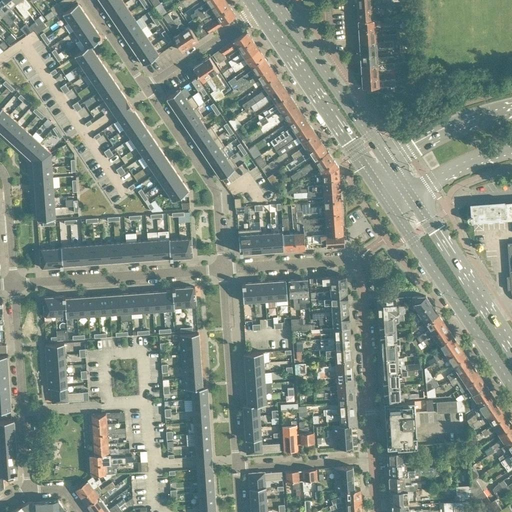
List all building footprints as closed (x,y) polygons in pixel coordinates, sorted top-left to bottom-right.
[(5,0),(0,0),(0,7),(12,21),(17,17),(9,8),(11,7),(5,0)] [(18,0),(5,0),(11,7),(14,4),(25,18),(30,15),(26,9),(18,0)] [(18,0),(26,9),(30,6),(25,0),(18,0)] [(109,0),(103,4),(109,13),(124,3),(122,0),(109,0)] [(220,0),(205,0),(207,2),(195,11),(196,12),(190,16),(192,19),(220,0)] [(225,0),(220,0),(198,15),(202,20),(214,12),(216,15),(230,6),(225,0)] [(356,0),(357,8),(374,7),(382,7),(381,0),(356,0)] [(57,3),(50,8),(52,10),(56,15),(62,11),(61,9),(57,4),(57,3)] [(78,3),(63,13),(69,22),(84,12),(78,3)] [(130,11),(124,3),(109,13),(115,22),(130,11)] [(235,15),(230,6),(216,15),(219,19),(206,27),(209,32),(235,15)] [(15,23),(12,21),(0,7),(0,17),(1,16),(11,27),(15,23)] [(358,20),(372,19),(372,13),(375,13),(374,7),(357,8),(358,20)] [(163,8),(156,12),(159,17),(166,12),(163,8)] [(52,10),(44,15),(48,20),(56,15),(52,10)] [(130,11),(115,22),(121,30),(136,20),(130,11)] [(90,20),(84,12),(69,22),(75,31),(90,20)] [(176,42),(182,51),(190,45),(174,20),(169,12),(164,16),(176,34),(172,37),(176,42)] [(34,20),(35,21),(37,24),(42,20),(44,19),(41,15),(34,20)] [(136,20),(121,30),(126,39),(146,26),(146,25),(141,16),(136,20)] [(178,17),(174,20),(190,45),(198,40),(188,26),(186,28),(178,17)] [(389,18),(372,19),(358,20),(359,32),(366,32),(366,30),(375,29),(374,25),(396,24),(396,18),(389,18)] [(37,24),(35,21),(29,27),(32,31),(34,29),(37,33),(47,26),(44,23),(42,20),(37,24)] [(75,31),(80,39),(96,29),(90,20),(75,31)] [(26,24),(20,29),(25,33),(26,35),(32,31),(29,27),(26,24)] [(146,26),(126,39),(132,47),(147,37),(152,34),(146,26)] [(366,32),(359,32),(360,42),(393,40),(409,39),(409,28),(402,29),(396,29),(396,34),(375,36),(375,31),(375,29),(366,30),(366,32)] [(96,29),(80,39),(86,47),(86,48),(90,45),(90,46),(102,38),(96,29)] [(237,45),(239,49),(253,40),(247,31),(213,54),(219,63),(227,57),(225,54),(237,45)] [(5,40),(6,41),(9,44),(16,40),(11,34),(5,40)] [(132,47),(138,56),(153,46),(147,37),(132,47)] [(409,39),(393,40),(393,44),(400,44),(400,52),(410,52),(409,39)] [(229,62),(232,66),(258,48),(253,40),(239,49),(242,53),(229,62)] [(361,55),(376,54),(376,48),(393,47),(393,44),(393,40),(360,42),(361,55)] [(86,47),(74,55),(81,64),(96,54),(90,46),(90,45),(86,48),(86,47)] [(159,54),(153,46),(138,56),(144,64),(159,54)] [(258,48),(232,66),(236,71),(249,63),(251,66),(264,57),(258,48)] [(87,73),(102,63),(96,54),(81,64),(87,73)] [(396,63),(396,59),(393,59),(393,57),(376,58),(376,54),(361,55),(361,65),(377,64),(377,62),(384,61),(385,64),(396,63)] [(201,62),(219,87),(221,90),(225,87),(223,84),(215,72),(218,70),(209,57),(201,62)] [(238,87),(244,83),(270,66),(264,57),(251,66),(253,69),(241,78),(231,85),(234,89),(234,90),(238,87)] [(201,62),(193,67),(203,81),(206,79),(214,90),(219,87),(201,62)] [(93,82),(108,72),(102,63),(87,73),(93,82)] [(385,64),(377,64),(361,65),(362,77),(377,76),(377,70),(407,68),(406,63),(396,63),(385,64)] [(270,66),(244,83),(238,87),(241,92),(247,88),(260,79),(263,84),(276,75),(270,66)] [(62,69),(53,75),(60,84),(68,77),(62,69)] [(93,82),(99,91),(114,81),(108,72),(93,82)] [(413,93),(411,76),(411,74),(401,74),(402,93),(413,93)] [(251,106),(265,96),(283,84),(276,75),(263,84),(266,89),(254,97),(243,105),(246,109),(251,106)] [(378,80),(377,76),(362,77),(362,83),(363,87),(393,85),(395,85),(395,82),(394,79),(378,80)] [(200,90),(203,88),(196,77),(191,81),(198,91),(200,90)] [(121,90),(114,81),(99,91),(105,101),(121,90)] [(276,103),(286,96),(289,94),(283,84),(265,96),(251,106),(254,111),(260,107),(273,98),(276,103)] [(180,89),(166,98),(173,108),(187,99),(187,98),(180,89)] [(121,90),(105,101),(112,110),(126,100),(126,101),(127,100),(121,90)] [(223,94),(221,90),(212,95),(216,101),(224,96),(223,94)] [(271,113),(266,116),(270,121),(270,122),(296,104),(291,96),(289,94),(286,96),(276,103),(277,105),(269,110),(271,113)] [(187,99),(173,108),(180,118),(196,107),(199,105),(192,95),(187,98),(187,99)] [(270,121),(261,127),(261,128),(264,132),(273,126),(285,117),(289,123),(302,113),(296,104),(270,122),(270,121)] [(0,124),(10,114),(2,107),(0,108),(0,124)] [(196,107),(180,118),(187,128),(200,119),(201,119),(204,117),(196,107)] [(118,119),(124,128),(139,118),(133,109),(118,119)] [(279,143),(283,140),(309,123),(302,113),(289,123),(291,127),(271,141),(274,146),(279,143)] [(0,124),(0,130),(4,135),(17,121),(10,114),(0,124)] [(230,120),(236,129),(243,124),(238,115),(230,120)] [(145,127),(139,118),(124,128),(130,137),(145,127)] [(200,119),(187,128),(194,138),(207,129),(207,128),(201,119),(200,119)] [(17,121),(4,135),(12,141),(24,127),(17,121)] [(279,143),(274,146),(278,151),(299,137),(302,141),(315,132),(309,123),(283,140),(279,143)] [(207,129),(194,138),(200,148),(218,136),(211,126),(207,128),(207,129)] [(242,126),(236,130),(243,140),(249,136),(242,126)] [(24,127),(12,141),(19,148),(31,134),(24,127)] [(130,137),(124,141),(131,150),(136,146),(152,136),(145,127),(130,137)] [(292,155),(296,160),(322,142),(315,132),(302,141),(305,146),(292,155)] [(26,154),(38,141),(31,134),(19,148),(26,154)] [(143,155),(158,145),(152,136),(136,146),(143,155)] [(218,136),(200,148),(207,158),(223,147),(223,148),(225,146),(218,136)] [(38,141),(26,154),(33,160),(50,152),(38,141)] [(322,142),(296,160),(287,165),(290,170),(299,164),(311,156),(314,161),(328,151),(322,142)] [(143,155),(149,164),(164,154),(158,145),(143,155)] [(249,149),(253,155),(257,152),(258,150),(255,145),(249,149)] [(223,147),(207,158),(214,168),(229,157),(223,148),(223,147)] [(335,161),(328,151),(314,161),(302,169),(291,176),(295,181),(305,174),(318,165),(321,170),(335,161)] [(50,152),(33,160),(34,170),(52,169),(50,152)] [(170,163),(164,154),(149,164),(155,174),(170,163)] [(261,155),(255,159),(262,169),(267,165),(261,155)] [(229,157),(214,168),(221,178),(237,167),(230,156),(229,157)] [(316,180),(323,179),(339,178),(338,166),(335,161),(321,170),(315,174),(316,180)] [(155,174),(161,183),(176,172),(170,163),(155,174)] [(52,169),(34,170),(34,180),(53,179),(52,169)] [(161,183),(167,192),(182,181),(176,172),(161,183)] [(275,187),(281,182),(275,173),(269,177),(275,187)] [(307,188),(307,191),(340,189),(339,178),(323,179),(323,184),(307,185),(307,188)] [(53,189),(53,179),(34,180),(35,190),(53,189)] [(188,190),(182,181),(167,192),(173,201),(188,190)] [(299,184),(286,193),(293,192),(301,191),(301,188),(301,186),(299,184)] [(54,198),(53,189),(35,190),(36,200),(54,198)] [(301,191),(293,192),(294,197),(324,195),(324,201),(341,200),(340,189),(307,191),(301,191)] [(36,200),(36,209),(55,208),(54,198),(36,200)] [(155,200),(147,205),(151,210),(152,211),(163,210),(160,206),(159,206),(155,200)] [(303,214),(325,212),(341,211),(341,200),(324,201),(325,206),(309,208),(308,202),(302,203),(302,211),(303,214)] [(473,221),(507,219),(506,202),(471,204),(472,215),(469,215),(468,216),(467,217),(467,218),(467,219),(467,220),(468,221),(469,221),(470,221),(473,221)] [(55,218),(55,208),(36,209),(37,219),(55,218)] [(296,249),(305,248),(304,236),(304,230),(303,225),(303,219),(303,214),(302,211),(297,211),(297,216),(298,232),(295,233),(293,233),(294,249),(296,249)] [(303,225),(310,224),(342,222),(341,211),(325,212),(325,217),(303,219),(303,225)] [(288,214),(282,214),(282,218),(283,231),(284,250),(294,249),(293,233),(289,233),(288,217),(288,214)] [(326,228),(327,235),(343,234),(342,222),(310,224),(303,225),(304,230),(326,228)] [(250,229),(249,229),(251,252),(261,251),(260,233),(261,233),(261,228),(260,228),(250,229)] [(249,229),(238,230),(239,246),(240,253),(251,252),(249,229)] [(283,231),(271,232),(272,251),(284,250),(283,231)] [(261,233),(260,233),(261,251),(272,251),(271,232),(261,233)] [(343,234),(327,235),(304,236),(305,248),(305,249),(305,248),(313,248),(313,242),(326,241),(327,247),(330,247),(332,247),(332,246),(335,246),(338,246),(339,246),(343,246),(344,245),(343,245),(343,235),(343,234)] [(169,238),(158,239),(160,258),(170,257),(170,258),(171,258),(169,239),(169,238)] [(180,239),(182,257),(192,256),(191,238),(180,239)] [(158,239),(148,240),(149,258),(160,258),(158,239)] [(171,258),(182,257),(180,239),(169,240),(171,258)] [(148,240),(137,241),(138,259),(149,258),(148,240)] [(137,241),(126,242),(127,260),(138,259),(137,241)] [(115,242),(104,243),(105,261),(116,261),(115,242)] [(126,242),(115,242),(116,261),(127,260),(126,242)] [(104,243),(93,244),(95,262),(105,261),(104,243)] [(93,244),(82,245),(84,263),(95,262),(93,244)] [(72,245),(61,246),(61,247),(62,266),(63,266),(63,265),(73,264),(72,245)] [(82,245),(72,245),(73,264),(84,263),(82,245)] [(51,266),(62,266),(61,247),(50,248),(51,266)] [(50,248),(39,249),(40,267),(51,266),(50,248)] [(330,287),(347,286),(346,275),(309,278),(310,283),(317,282),(317,284),(330,283),(330,287)] [(307,278),(298,279),(300,309),(306,308),(305,303),(309,303),(309,294),(307,278)] [(294,309),(300,309),(300,308),(298,279),(288,280),(289,296),(293,296),(294,309)] [(275,280),(264,281),(265,300),(276,299),(275,280)] [(286,280),(275,280),(276,299),(287,298),(286,280)] [(253,282),(254,301),(265,300),(264,281),(253,282)] [(254,301),(253,282),(242,283),(243,302),(254,301)] [(195,286),(183,287),(185,306),(196,305),(195,297),(195,286)] [(311,298),(318,298),(347,296),(347,286),(330,287),(330,291),(311,292),(311,298)] [(185,306),(183,287),(172,288),(172,290),(173,307),(174,306),(185,306)] [(173,307),(172,290),(161,291),(163,310),(175,309),(174,306),(173,307)] [(163,310),(161,291),(151,292),(152,310),(163,310)] [(141,311),(140,292),(129,293),(131,312),(141,311)] [(140,292),(141,311),(152,310),(151,292),(140,292)] [(131,312),(129,293),(119,294),(120,313),(131,312)] [(120,313),(119,294),(108,295),(109,313),(120,313)] [(65,295),(54,296),(55,315),(66,314),(67,314),(65,298),(65,295)] [(97,295),(87,296),(88,315),(99,314),(97,295)] [(109,313),(108,295),(97,295),(99,314),(109,313)] [(425,295),(412,296),(413,304),(417,312),(430,303),(425,295)] [(44,316),(55,315),(54,296),(43,297),(44,308),(44,316)] [(88,315),(87,296),(76,297),(77,316),(88,315)] [(332,307),(348,306),(347,296),(318,298),(318,304),(331,303),(332,307)] [(67,314),(66,314),(66,316),(77,316),(76,297),(65,298),(67,314)] [(395,297),(377,298),(378,315),(403,314),(406,313),(406,308),(406,305),(398,306),(396,306),(395,297)] [(417,312),(424,323),(438,313),(430,303),(417,312)] [(319,318),(349,316),(348,306),(332,307),(332,311),(319,312),(319,318)] [(439,315),(438,313),(424,323),(425,324),(429,329),(420,336),(417,337),(420,342),(423,340),(445,325),(439,315)] [(403,314),(378,315),(379,323),(379,327),(379,329),(381,329),(387,328),(388,330),(396,330),(395,329),(395,328),(395,320),(403,320),(403,314)] [(333,328),(349,326),(349,316),(319,318),(320,324),(333,323),(333,328)] [(435,339),(439,344),(452,335),(445,325),(423,340),(426,345),(435,339)] [(333,338),(350,336),(349,326),(333,328),(320,328),(320,334),(333,333),(333,338)] [(381,329),(379,329),(380,332),(380,333),(380,337),(380,344),(409,342),(412,341),(412,338),(405,338),(405,337),(396,337),(396,330),(388,330),(387,328),(381,329)] [(180,334),(181,345),(199,343),(198,332),(180,334)] [(459,345),(452,335),(439,344),(442,349),(433,355),(434,357),(428,361),(430,364),(436,360),(459,345)] [(333,338),(319,339),(320,349),(351,347),(350,336),(333,338)] [(409,342),(380,344),(381,350),(381,355),(381,358),(383,358),(397,357),(397,356),(402,356),(402,350),(409,349),(409,342)] [(65,354),(64,343),(45,344),(46,355),(65,354)] [(181,345),(181,356),(200,354),(199,343),(181,345)] [(425,353),(419,343),(415,346),(416,347),(421,355),(425,353)] [(459,345),(436,360),(439,365),(449,358),(452,364),(466,355),(459,345)] [(351,347),(319,349),(320,355),(326,354),(326,359),(334,358),(335,360),(343,360),(343,358),(352,357),(351,347)] [(301,350),(296,350),(297,359),(299,361),(305,360),(305,359),(301,359),(301,350)] [(244,353),(245,363),(263,362),(263,351),(246,353),(244,353)] [(65,354),(46,355),(47,366),(66,365),(65,354)] [(201,365),(200,354),(181,356),(182,367),(201,365)] [(466,355),(452,364),(456,369),(446,375),(449,380),(472,365),(466,355)] [(335,365),(323,366),(317,366),(317,372),(323,372),(353,370),(352,359),(352,357),(343,358),(343,360),(335,360),(335,365)] [(383,358),(381,358),(381,360),(382,365),(382,372),(407,370),(406,364),(404,364),(403,357),(397,358),(397,357),(383,358)] [(264,372),(263,362),(245,363),(245,373),(264,372)] [(307,373),(306,363),(295,364),(296,374),(307,373)] [(48,377),(66,376),(66,365),(47,366),(48,377)] [(202,376),(201,365),(182,367),(183,378),(202,376)] [(461,387),(466,384),(479,375),(472,365),(449,380),(453,385),(458,382),(461,387)] [(0,377),(8,377),(8,366),(0,366),(0,377)] [(426,367),(424,368),(426,381),(430,378),(432,377),(426,367)] [(337,381),(353,380),(353,370),(317,372),(318,379),(326,379),(328,377),(336,376),(337,381)] [(407,376),(407,370),(382,372),(383,386),(399,385),(398,376),(407,376)] [(246,383),(265,382),(264,372),(245,373),(246,383)] [(486,385),(479,375),(466,384),(461,387),(460,388),(463,393),(456,398),(458,400),(464,400),(472,394),(486,385)] [(51,388),(67,387),(66,376),(48,377),(48,388),(51,388)] [(184,389),(191,388),(207,387),(207,386),(202,386),(202,376),(183,378),(184,389)] [(0,377),(0,388),(9,388),(8,377),(0,377)] [(430,378),(426,381),(426,391),(434,387),(430,378)] [(316,393),(324,392),(354,390),(353,380),(337,381),(337,385),(324,386),(324,388),(316,388),(316,393)] [(246,383),(247,393),(266,392),(265,382),(246,383)] [(399,385),(383,386),(384,400),(408,398),(415,398),(415,393),(408,394),(408,393),(399,393),(399,385)] [(493,395),(486,385),(472,394),(475,399),(471,402),(471,409),(478,404),(493,395)] [(68,401),(83,400),(89,399),(88,391),(83,391),(67,393),(67,387),(51,388),(52,402),(68,401)] [(208,398),(207,387),(191,388),(192,400),(208,398)] [(434,387),(426,391),(427,397),(435,397),(434,387)] [(0,399),(10,399),(9,388),(0,388),(0,399)] [(317,393),(314,393),(315,397),(325,396),(325,397),(338,396),(338,403),(347,403),(346,401),(355,400),(354,390),(317,393)] [(266,402),(266,392),(247,393),(248,404),(266,402)] [(500,405),(493,395),(478,404),(480,406),(475,410),(477,413),(467,420),(470,425),(500,405)] [(193,411),(209,410),(208,398),(192,400),(193,411)] [(0,399),(0,410),(11,410),(10,399),(0,399)] [(326,415),(356,413),(355,400),(346,401),(347,403),(338,403),(339,408),(326,409),(326,415)] [(384,402),(386,430),(387,448),(417,446),(414,400),(384,402)] [(457,400),(436,402),(437,413),(457,412),(457,401),(457,400)] [(457,401),(457,412),(465,411),(464,401),(457,401)] [(266,403),(266,402),(248,404),(243,404),(244,416),(260,415),(259,404),(266,403)] [(500,405),(470,425),(467,427),(470,431),(488,420),(492,424),(506,415),(500,405)] [(209,421),(209,410),(193,411),(194,422),(209,421)] [(101,413),(91,414),(92,424),(107,423),(107,417),(112,417),(112,418),(118,418),(118,421),(125,420),(124,412),(101,413)] [(352,423),(356,423),(356,413),(326,415),(326,420),(340,419),(340,424),(352,423)] [(245,429),(261,428),(260,415),(244,416),(245,429)] [(492,424),(481,431),(484,436),(495,429),(498,433),(499,434),(511,425),(511,424),(506,415),(492,424)] [(14,420),(0,420),(0,431),(14,431),(14,420)] [(194,434),(210,433),(209,421),(194,422),(194,434)] [(299,422),(300,432),(300,443),(314,442),(314,432),(309,432),(309,427),(305,427),(304,421),(299,422)] [(107,423),(92,424),(92,435),(117,433),(117,432),(126,432),(125,427),(115,428),(115,423),(107,423)] [(296,424),(282,425),(284,451),(297,450),(298,450),(296,424)] [(352,424),(332,425),(333,436),(353,435),(352,424)] [(491,446),(483,451),(486,456),(494,451),(501,447),(511,439),(511,425),(499,434),(502,439),(491,446)] [(245,429),(246,441),(261,440),(261,428),(245,429)] [(0,442),(15,442),(14,431),(0,431),(0,442)] [(117,433),(92,435),(93,444),(108,443),(108,439),(126,438),(126,436),(126,432),(117,432),(117,433)] [(210,433),(194,434),(195,445),(211,444),(210,433)] [(466,433),(456,434),(457,443),(467,443),(467,440),(466,433)] [(351,435),(333,436),(334,448),(352,446),(351,435)] [(471,437),(467,440),(467,443),(467,455),(474,451),(478,448),(471,437)] [(505,458),(511,453),(511,439),(501,447),(505,452),(503,455),(498,459),(500,462),(505,458)] [(261,440),(246,441),(247,454),(262,452),(281,451),(280,443),(262,444),(261,440)] [(0,453),(16,453),(15,442),(0,442),(0,453)] [(94,454),(110,453),(130,452),(129,448),(118,448),(108,449),(108,443),(93,444),(94,454)] [(211,444),(195,445),(196,456),(211,455),(211,457),(212,457),(211,444)] [(388,463),(405,462),(420,461),(420,457),(422,457),(422,455),(403,456),(403,450),(387,451),(388,463)] [(0,453),(0,464),(17,464),(16,453),(0,453)] [(90,454),(90,464),(117,463),(125,462),(124,457),(110,458),(110,453),(94,454),(90,454)] [(511,453),(505,458),(500,462),(502,465),(509,461),(511,465),(511,453)] [(138,472),(148,471),(147,461),(140,461),(137,461),(138,472)] [(405,462),(388,463),(388,467),(389,476),(404,475),(434,473),(434,467),(417,468),(417,464),(406,465),(405,462)] [(117,467),(117,463),(90,464),(91,475),(102,474),(115,473),(114,467),(117,467)] [(0,490),(4,488),(3,475),(17,475),(17,464),(0,464),(0,490)] [(469,482),(475,479),(479,476),(473,465),(468,468),(469,482)] [(212,467),(197,468),(198,480),(213,479),(212,466),(211,466),(212,467)] [(352,466),(334,467),(335,479),(353,477),(352,466)] [(317,479),(317,473),(317,468),(302,469),(303,480),(303,492),(309,491),(308,480),(317,479)] [(300,492),(299,480),(299,470),(285,471),(285,481),(292,481),(293,488),(295,488),(296,492),(300,492)] [(249,473),(249,485),(265,484),(265,480),(266,480),(283,479),(282,471),(265,472),(264,472),(249,473)] [(404,475),(389,476),(390,490),(417,488),(417,483),(411,484),(410,477),(404,477),(404,475)] [(82,497),(98,485),(102,483),(99,479),(95,482),(91,477),(75,489),(82,497)] [(353,477),(335,479),(335,490),(340,489),(340,490),(354,489),(353,477)] [(213,479),(198,480),(198,492),(214,490),(213,479)] [(469,482),(469,485),(470,498),(482,490),(475,479),(469,482)] [(498,483),(492,489),(498,497),(509,489),(507,486),(503,480),(498,483)] [(98,485),(82,497),(87,505),(114,486),(115,485),(112,481),(101,489),(98,485)] [(249,485),(250,498),(266,497),(265,484),(249,485)] [(470,498),(469,485),(456,486),(457,496),(460,495),(461,501),(470,500),(470,498)] [(87,505),(92,511),(94,511),(106,504),(102,499),(116,489),(114,486),(87,505)] [(341,496),(331,499),(333,504),(335,503),(341,501),(361,500),(360,488),(356,488),(354,489),(340,490),(341,496)] [(390,503),(408,502),(417,501),(417,495),(422,495),(422,488),(417,488),(390,490),(390,503)] [(199,503),(215,502),(214,490),(198,492),(199,503)] [(490,502),(482,490),(470,498),(470,500),(471,502),(474,503),(485,506),(490,502)] [(251,510),(267,509),(266,497),(250,498),(251,510)] [(111,511),(126,501),(124,498),(109,509),(106,504),(94,511),(111,511)] [(22,505),(25,511),(57,511),(63,508),(64,507),(58,499),(37,501),(29,501),(22,505)] [(495,499),(490,502),(485,506),(487,507),(496,511),(497,511),(502,509),(495,499)] [(341,501),(335,503),(336,508),(342,506),(342,511),(361,511),(362,511),(361,500),(341,501)] [(470,500),(461,501),(453,501),(453,511),(471,511),(471,502),(470,500)] [(453,511),(453,501),(443,502),(444,511),(453,511)] [(215,511),(215,502),(199,503),(199,511),(215,511)] [(408,502),(390,503),(390,511),(423,511),(423,509),(416,510),(416,509),(408,509),(408,502)] [(474,503),(471,502),(471,511),(486,511),(487,507),(485,506),(474,503)]
